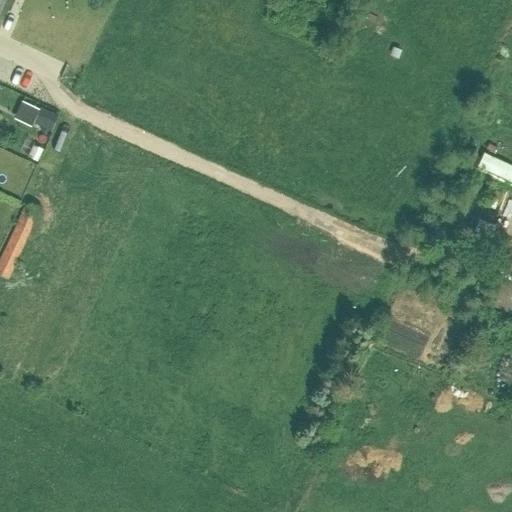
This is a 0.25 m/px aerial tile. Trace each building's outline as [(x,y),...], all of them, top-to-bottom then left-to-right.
[(43,110),(35,126),(48,132),(56,116),(43,110)] [(507,160),(511,150),(511,133),(500,127),(488,149),(507,160)] [(33,146),(27,158),(37,163),(39,159),(43,150),(33,146)] [(0,257),(0,278),(6,281),(37,213),(23,207),(0,257)] [(466,218),(462,228),(468,230),(472,221),(466,218)] [(511,284),(499,278),(487,304),(511,315),(511,284)]
